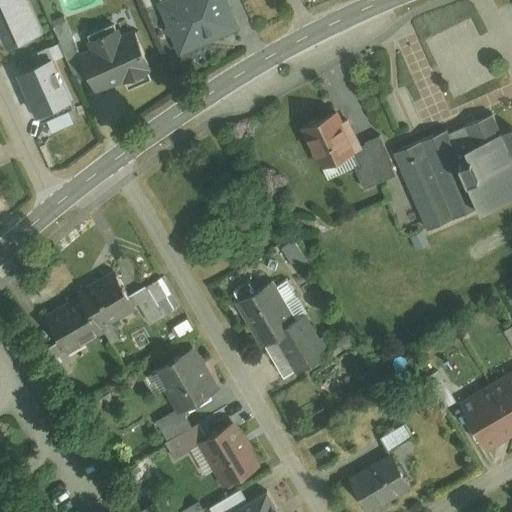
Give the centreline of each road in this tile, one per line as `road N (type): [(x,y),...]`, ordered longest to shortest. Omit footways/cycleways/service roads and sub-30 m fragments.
road 1 (residential): [(114,169),(317,511)]
road 2 (tertiary): [(403,0),(252,72),(114,169)]
road 3 (residential): [(0,86),(64,206)]
